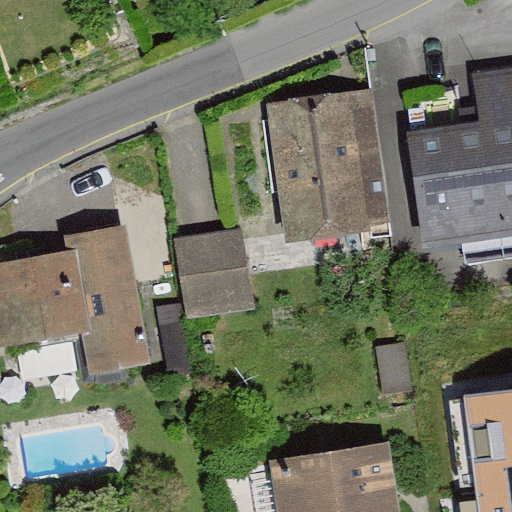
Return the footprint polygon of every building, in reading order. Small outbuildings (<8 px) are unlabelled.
[(496,136),(425,145),(439,248),(511,238),(511,81),(489,84),(496,136)] [(383,97),(283,115),(303,249),(405,234),(383,97)] [(84,264),(0,279),(0,307),(10,360),(100,343),(108,384),(161,374),(136,238),(81,249),(84,264)] [(253,243),(190,253),(200,317),(264,307),(253,243)] [(291,511),(410,511),(402,460),(286,478),(291,511)] [(280,511),(274,475),(252,479),(257,511),(280,511)]
